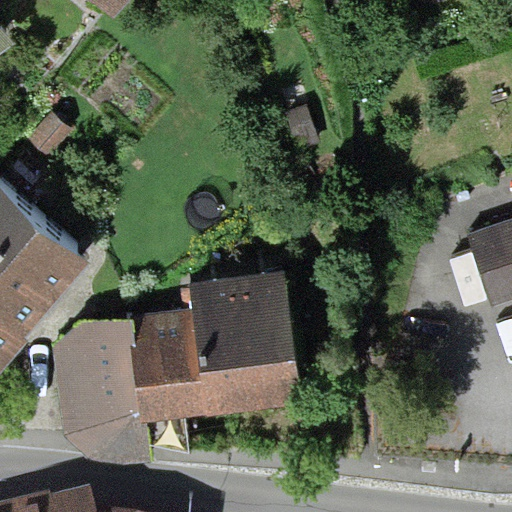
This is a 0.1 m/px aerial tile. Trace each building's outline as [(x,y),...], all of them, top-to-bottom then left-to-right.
[(0,41),(19,28),(0,2),(0,41)] [(305,106),(284,112),(292,140),(313,134),(305,106)] [(0,173),(0,354),(89,246),(0,173)] [(488,305),(511,296),(511,223),(465,239),(488,305)] [(137,317),(143,403),(148,403),(307,388),(297,272),(190,281),(193,312),(137,317)] [(148,403),(143,403),(137,317),(135,306),(85,313),(54,342),(66,427),(103,454),(151,456),(148,403)]
